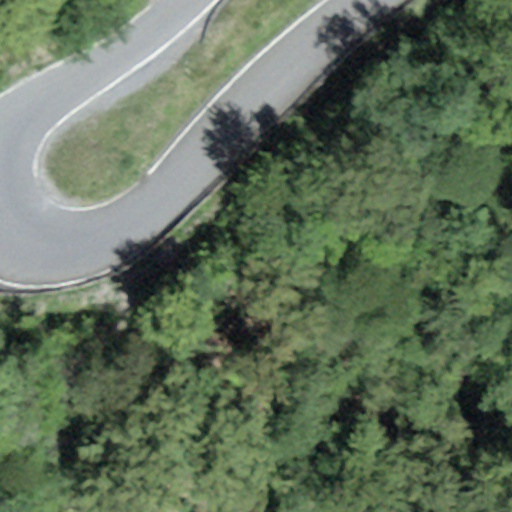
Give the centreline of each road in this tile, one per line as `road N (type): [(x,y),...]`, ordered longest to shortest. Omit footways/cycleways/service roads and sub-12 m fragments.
road 1 (tertiary): [(366,0),(258,97),(169,197),(110,237),(51,250),(12,232),(0,208)]
road 2 (tertiary): [(0,161),(7,135),(29,107),(187,0)]
